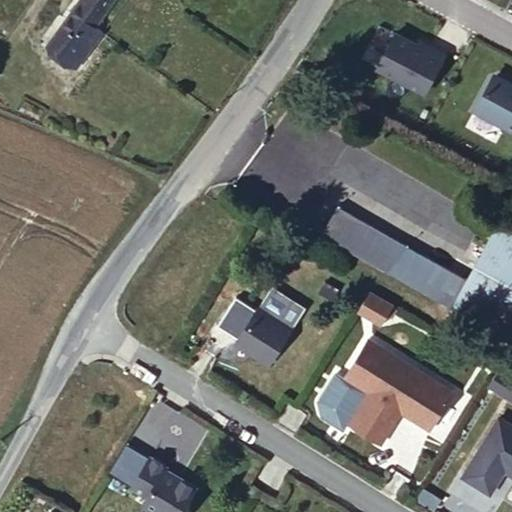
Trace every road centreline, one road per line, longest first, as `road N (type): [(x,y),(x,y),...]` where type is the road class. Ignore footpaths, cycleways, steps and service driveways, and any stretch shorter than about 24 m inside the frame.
road 1 (unclassified): [(315,0),(86,326)]
road 2 (residential): [(86,326),(384,511)]
road 3 (unclassified): [(86,326),(0,476)]
